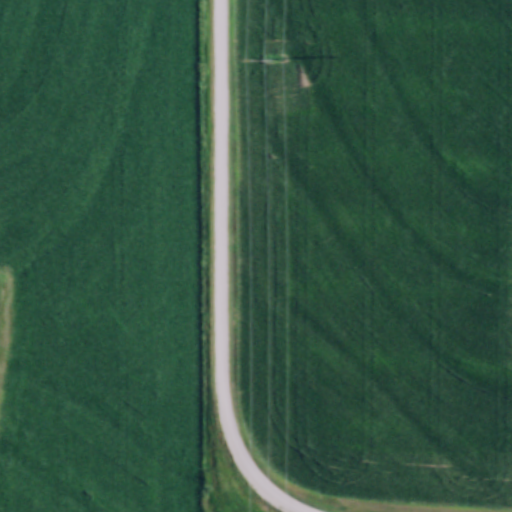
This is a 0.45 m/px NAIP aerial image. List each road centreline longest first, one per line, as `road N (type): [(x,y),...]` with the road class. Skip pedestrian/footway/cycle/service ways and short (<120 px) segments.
road 1 (residential): [(224,397),(221,0)]
road 2 (residential): [(285,511),(240,464),(224,397)]
